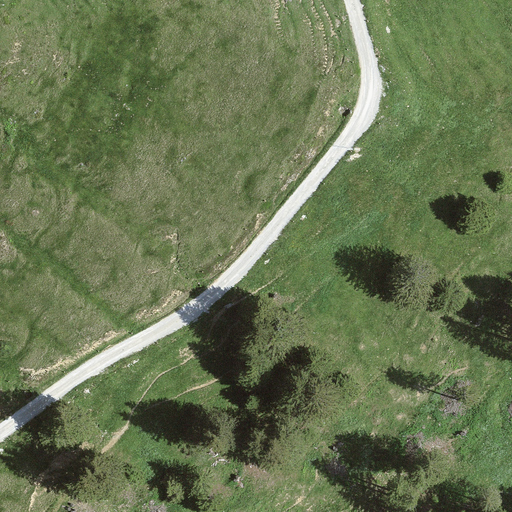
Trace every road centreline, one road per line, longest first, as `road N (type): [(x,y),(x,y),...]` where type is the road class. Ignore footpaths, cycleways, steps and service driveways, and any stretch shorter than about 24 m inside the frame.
road 1 (track): [(0,438),(216,290),(348,139),(369,101),(367,50),(350,0)]
road 2 (track): [(59,511),(216,290)]
